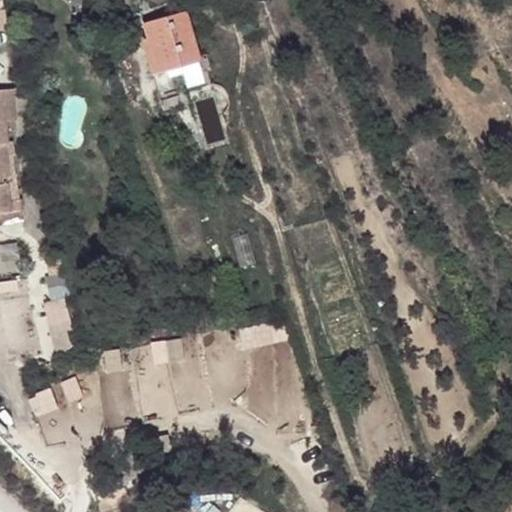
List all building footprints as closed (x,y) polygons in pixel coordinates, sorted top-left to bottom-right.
[(202,0),(200,0),(161,10),(161,14),(164,14),(175,60),(168,62),(174,85),(194,80),(221,73),(202,0)] [(198,95),(194,80),(174,85),(179,100),(198,95)] [(0,91),(0,128),(2,128),(2,124),(12,122),(5,91),(0,91)] [(7,158),(0,159),(0,175),(9,174),(7,158)] [(13,200),(9,174),(0,175),(0,213),(22,210),(21,199),(13,200)] [(186,339),(159,341),(161,361),(187,358),(186,339)]
